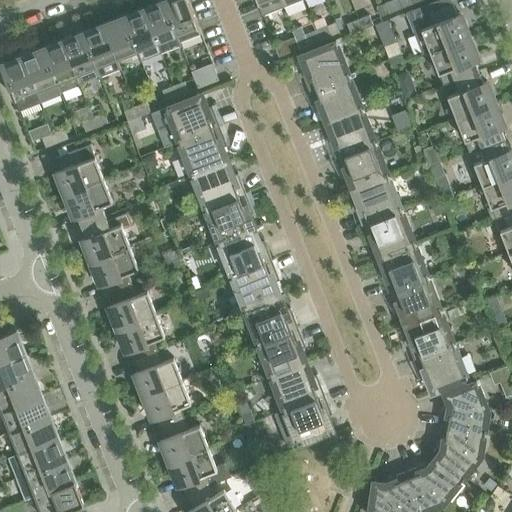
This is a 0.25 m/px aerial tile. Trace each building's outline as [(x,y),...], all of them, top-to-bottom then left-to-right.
[(164,0),(162,0),(144,7),(161,52),(182,44),(164,0)] [(199,26),(188,0),(164,0),(182,44),(181,41),(201,33),(199,26)] [(257,0),(263,14),(284,6),(281,0),(257,0)] [(397,0),(390,0),(385,2),(389,12),(400,8),(397,0)] [(423,53),(430,50),(470,34),(461,12),(457,13),(451,0),(434,0),(407,11),(423,53)] [(161,52),(144,7),(124,15),(137,50),(138,50),(142,60),(161,52)] [(373,24),(369,14),(358,18),(362,29),(373,24)] [(137,50),(124,15),(104,23),(117,58),(137,50)] [(358,18),(347,23),(351,33),(362,29),(358,18)] [(388,19),(376,24),(384,46),(397,41),(388,19)] [(101,75),(121,68),(117,58),(104,23),(83,31),(97,66),(101,75)] [(320,39),(331,35),(327,25),(316,29),(320,39)] [(316,29),(305,34),(309,44),(320,39),(316,29)] [(97,66),(83,31),(63,39),(81,83),(101,75),(97,66)] [(479,57),(470,34),(430,50),(444,84),(454,79),(479,69),(475,58),(479,57)] [(81,83),(63,39),(43,47),(57,82),(61,91),(81,83)] [(289,52),(284,40),(275,44),(279,55),(289,52)] [(306,68),(302,70),(309,89),(350,74),(336,40),(301,53),(306,68)] [(43,47),(23,55),(37,90),(42,101),(61,93),(61,91),(57,82),(43,47)] [(389,56),(392,64),(404,59),(401,52),(389,56)] [(20,110),(42,102),(42,101),(37,90),(23,55),(2,63),(16,98),(20,110)] [(198,87),(209,83),(219,79),(213,63),(192,71),(198,87)] [(459,90),(448,94),(457,117),(497,101),(488,79),(483,80),(479,69),(454,79),(459,90)] [(327,121),(363,107),(350,74),(309,89),(317,109),(322,107),(327,121)] [(189,91),(185,80),(174,85),(178,95),(189,91)] [(416,93),(413,83),(402,88),(405,97),(416,93)] [(174,85),(163,89),(167,99),(178,95),(174,85)] [(166,106),(151,111),(164,146),(180,140),(220,124),(212,105),(208,106),(202,92),(166,106)] [(151,111),(147,101),(136,106),(140,116),(151,111)] [(505,124),(497,101),(457,117),(470,150),(505,136),(501,125),(505,124)] [(136,106),(124,110),(128,120),(140,116),(136,106)] [(336,156),(376,141),(363,107),(327,121),(332,135),(328,137),(336,156)] [(393,113),(399,129),(412,124),(406,108),(393,113)] [(109,122),(105,112),(94,116),(98,126),(109,122)] [(94,116),(82,121),(86,131),(98,126),(94,116)] [(140,116),(128,120),(133,131),(144,127),(140,116)] [(223,146),(228,144),(220,124),(180,140),(193,173),(228,160),(223,146)] [(69,138),(64,128),(53,132),(57,142),(69,138)] [(53,132),(42,136),(46,147),(57,142),(53,132)] [(505,136),(470,150),(483,184),(511,172),(511,146),(510,147),(505,136)] [(353,188),(389,174),(376,141),(336,156),(343,176),(348,174),(353,188)] [(60,169),(55,171),(64,193),(104,177),(91,143),(55,156),(60,169)] [(426,158),(423,150),(415,153),(419,161),(426,158)] [(147,166),(154,164),(156,158),(153,151),(143,155),(147,166)] [(431,165),(441,161),(438,153),(428,157),(431,165)] [(228,160),(193,173),(206,207),(246,191),(238,172),(234,174),(228,160)] [(431,166),(444,198),(455,194),(441,162),(431,166)] [(143,165),(133,169),(135,175),(141,177),(147,175),(143,165)] [(511,172),(483,184),(491,205),(487,207),(492,219),(511,211),(511,172)] [(354,204),(362,223),(402,208),(389,174),(353,188),(359,202),(354,204)] [(102,204),(113,200),(104,177),(64,193),(73,215),(77,214),(82,225),(107,215),(102,204)] [(249,213),(254,211),(246,191),(206,207),(219,241),(255,227),(249,213)] [(430,198),(435,210),(439,209),(441,212),(445,210),(439,195),(430,198)] [(415,241),(402,208),(362,223),(370,243),(374,242),(379,255),(415,241)] [(128,211),(108,219),(107,215),(82,225),(86,236),(82,238),(91,260),(130,244),(124,227),(133,224),(128,211)] [(511,211),(492,219),(497,231),(501,230),(509,251),(511,249),(511,211)] [(164,216),(155,219),(161,231),(169,228),(164,216)] [(265,239),(260,241),(255,227),(219,241),(232,274),(272,258),(265,239)] [(466,239),(463,231),(458,233),(461,241),(466,239)] [(385,269),(380,271),(388,290),(428,275),(415,241),(379,255),(385,269)] [(128,271),(139,267),(130,244),(91,260),(99,282),(104,281),(108,292),(133,282),(128,271)] [(200,258),(192,255),(187,264),(195,268),(200,258)] [(276,280),(280,278),(272,258),(232,274),(245,308),(281,294),(276,280)] [(471,267),(474,274),(478,273),(480,269),(478,264),(471,267)] [(406,322),(441,308),(428,275),(388,290),(396,310),(400,309),(406,322)] [(137,293),(135,289),(133,282),(108,292),(112,303),(108,305),(117,327),(157,311),(148,289),(137,293)] [(195,290),(199,299),(211,294),(208,285),(195,290)] [(291,306),(286,308),(281,294),(245,308),(258,341),(298,326),(291,306)] [(500,306),(496,295),(484,300),(488,311),(500,306)] [(407,338),(414,358),(454,342),(441,308),(406,322),(411,336),(407,338)] [(155,338),(165,334),(157,311),(117,327),(125,350),(130,348),(134,359),(159,349),(155,338)] [(298,326),(258,341),(271,375),(307,361),(302,347),(306,345),(298,326)] [(17,329),(0,335),(0,361),(26,351),(17,329)] [(426,376),(432,390),(468,376),(454,342),(414,358),(422,377),(426,376)] [(174,356),(163,360),(159,349),(134,359),(139,370),(134,372),(143,394),(183,378),(174,356)] [(0,386),(34,373),(26,351),(0,361),(0,386)] [(317,373),(313,375),(307,361),(271,375),(285,408),(325,393),(317,373)] [(0,406),(2,410),(42,394),(34,373),(0,386),(0,406)] [(511,379),(511,377),(501,381),(506,395),(511,392),(511,379)] [(181,405),(192,401),(183,378),(143,394),(152,417),(156,415),(160,426),(185,416),(181,405)] [(445,392),(449,402),(446,404),(442,425),(485,431),(489,409),(477,379),(445,392)] [(325,393),(285,408),(275,412),(289,446),(334,429),(328,414),(332,412),(325,393)] [(10,431),(51,415),(42,394),(2,410),(10,431)] [(250,409),(242,412),(246,423),(255,420),(250,409)] [(18,452),(59,436),(51,415),(10,431),(18,452)] [(200,423),(190,427),(185,416),(160,426),(165,437),(160,439),(169,461),(209,446),(200,423)] [(439,446),(442,448),(435,456),(462,478),(482,454),(485,431),(442,425),(439,446)] [(18,452),(9,456),(17,477),(67,458),(59,436),(18,452)] [(226,460),(216,464),(209,446),(169,461),(178,483),(182,482),(186,493),(212,483),(212,482),(232,476),(226,460)] [(429,465),(426,463),(406,470),(422,511),(443,502),(462,478),(435,456),(429,465)] [(17,477),(25,499),(35,495),(76,479),(67,458),(17,477)] [(369,511),(418,511),(422,511),(406,470),(386,478),(386,482),(374,480),(369,511)] [(496,482),(489,477),(483,484),(491,490),(496,482)] [(41,511),(56,511),(84,501),(76,479),(35,495),(41,511)] [(225,487),(216,493),(212,483),(186,493),(192,507),(188,510),(189,511),(230,511),(237,508),(225,487)] [(489,499),(486,502),(485,506),(488,509),(492,510),(495,508),(496,503),(494,500),(489,499)]
